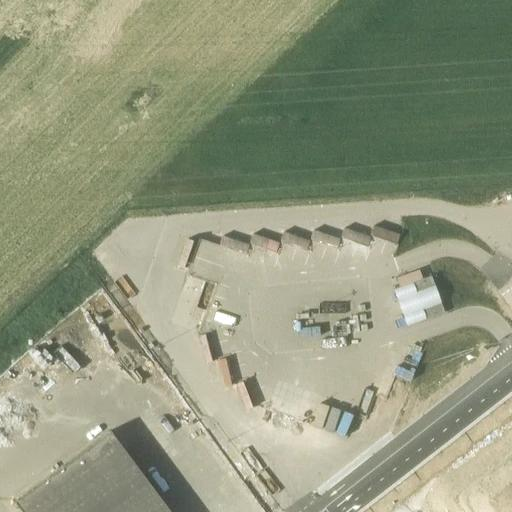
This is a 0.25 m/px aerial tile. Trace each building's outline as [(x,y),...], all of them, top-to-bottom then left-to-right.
[(207,275),(302,271),(306,255),(334,262),(338,247),(361,246),(369,248),(381,248),(382,243),(396,246),(399,233),(372,226),(369,235),(342,228),(340,237),(311,229),(308,239),(280,232),(278,240),(250,233),(246,252),(194,239),(185,239),(178,268),(207,275)] [(431,276),(428,277),(425,268),(402,276),(406,285),(394,290),(408,326),(444,313),(431,276)] [(197,336),(206,363),(216,360),(207,333),(197,336)] [(68,375),(25,401),(47,438),(91,411),(68,375)] [(348,434),(354,412),(316,402),(310,424),(348,434)] [(171,511),(111,431),(15,503),(22,511),(171,511)]
